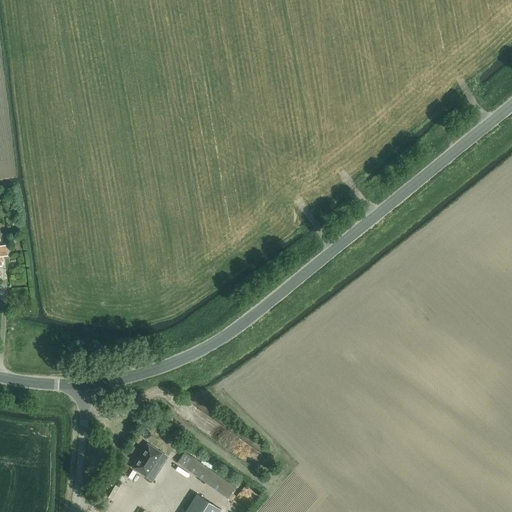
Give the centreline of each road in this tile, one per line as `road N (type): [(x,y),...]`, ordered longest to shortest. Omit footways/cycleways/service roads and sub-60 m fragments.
road 1 (tertiary): [(511,105),(198,354),(82,386)]
road 2 (unclassified): [(73,511),(82,386)]
